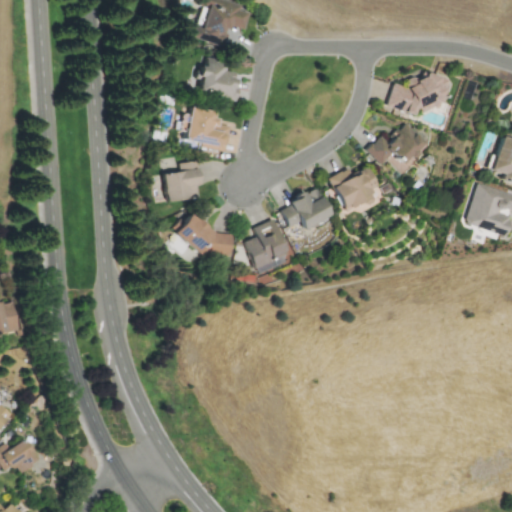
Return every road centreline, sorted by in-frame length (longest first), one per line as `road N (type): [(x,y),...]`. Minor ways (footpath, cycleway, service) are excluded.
road 1 (tertiary): [(37,0),(62,317),(88,406),(149,511)]
road 2 (residential): [(363,73),(363,46),(270,48),(248,144),(254,169),(283,169),(334,138),(352,117),(363,73)]
road 3 (tertiary): [(105,311),(87,0)]
road 4 (tertiary): [(167,463),(130,395),(105,311)]
road 5 (residential): [(511,63),(440,46),(363,46)]
